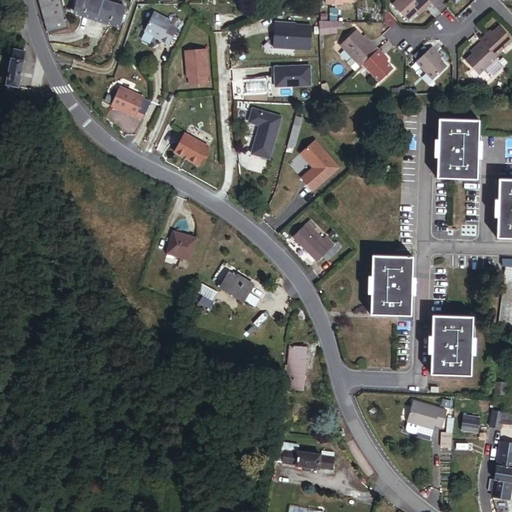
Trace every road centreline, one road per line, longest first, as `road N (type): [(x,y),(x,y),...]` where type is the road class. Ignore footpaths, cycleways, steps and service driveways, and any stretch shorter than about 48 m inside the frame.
road 1 (residential): [(26,0),(41,64),(70,115),(103,146),(226,215),(263,247),(304,294),(328,340),(335,378)]
road 2 (track): [(10,210),(187,511)]
road 3 (residential): [(335,378),(402,380),(421,371),(423,249)]
road 4 (track): [(41,64),(0,257)]
road 5 (residential): [(335,378),(378,467),(424,511)]
road 6 (residential): [(423,249),(426,111)]
